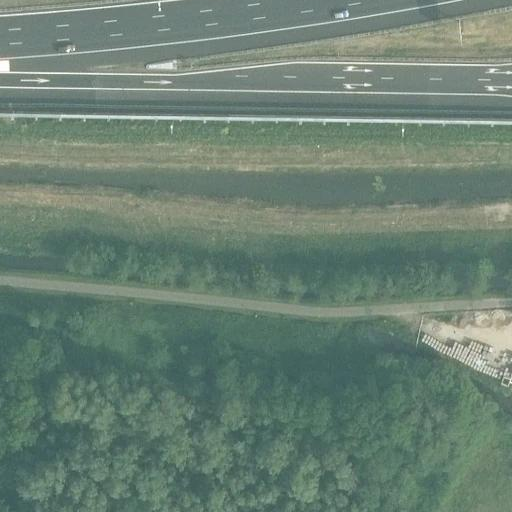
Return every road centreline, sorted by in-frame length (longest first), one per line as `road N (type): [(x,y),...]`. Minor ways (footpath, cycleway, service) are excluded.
road 1 (motorway): [(0,78),(511,81)]
road 2 (motorway): [(0,39),(335,0)]
